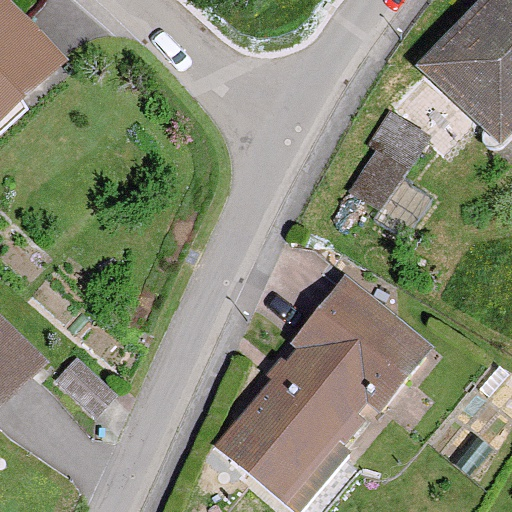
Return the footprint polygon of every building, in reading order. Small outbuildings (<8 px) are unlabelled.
[(511,0),(431,80),(506,155),(511,148),(511,0)] [(0,1),(0,144),(71,80),(0,1)] [(445,375),(360,297),(274,389),(281,396),(241,439),(269,464),(257,477),(295,511),(318,511),(372,455),(357,441),(381,415),(395,428),(445,375)] [(0,336),(0,438),(51,387),(0,336)] [(87,362),(61,390),(99,425),(125,397),(87,362)]
